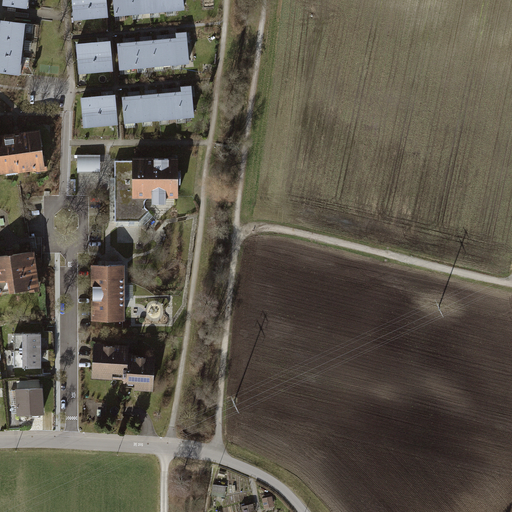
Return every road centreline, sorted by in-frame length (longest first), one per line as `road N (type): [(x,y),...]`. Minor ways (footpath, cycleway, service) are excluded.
road 1 (track): [(511,284),(287,228),(253,227),(234,249),(217,447)]
road 2 (track): [(170,440),(225,0)]
road 3 (residential): [(72,441),(212,455),(276,484),(303,511)]
road 4 (track): [(237,242),(264,0)]
road 5 (residential): [(72,441),(70,245)]
